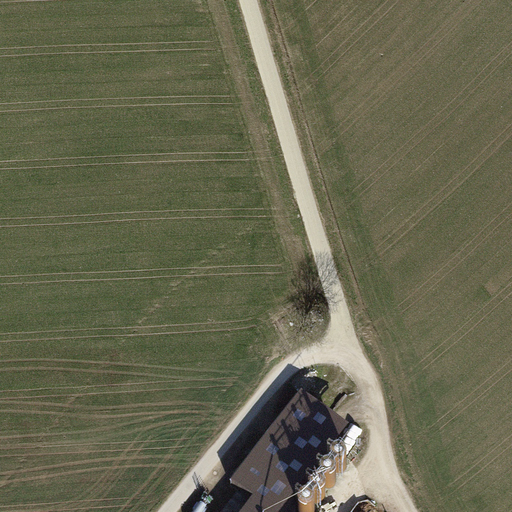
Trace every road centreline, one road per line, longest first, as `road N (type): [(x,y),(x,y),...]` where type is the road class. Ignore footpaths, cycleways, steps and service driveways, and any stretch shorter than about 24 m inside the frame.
road 1 (track): [(252,0),(350,328),(350,361)]
road 2 (track): [(412,511),(367,371),(330,348),(304,351)]
road 3 (track): [(168,511),(304,351)]
